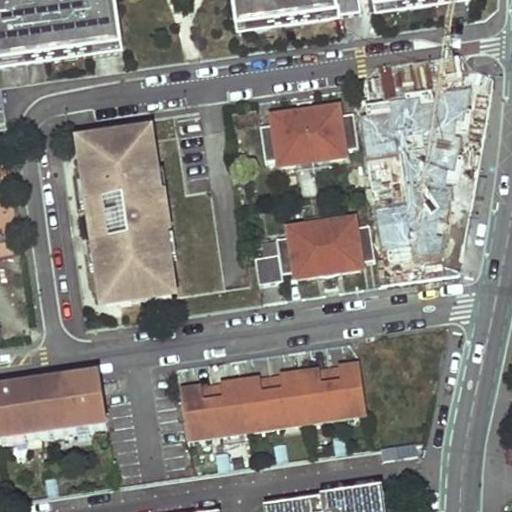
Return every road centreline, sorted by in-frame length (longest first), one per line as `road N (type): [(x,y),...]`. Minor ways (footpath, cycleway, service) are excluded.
road 1 (residential): [(28,128),(67,102),(511,45)]
road 2 (residential): [(496,296),(55,363)]
road 3 (unknown): [(460,477),(20,489)]
road 4 (residential): [(28,128),(55,363)]
road 5 (tertiary): [(460,511),(496,296)]
